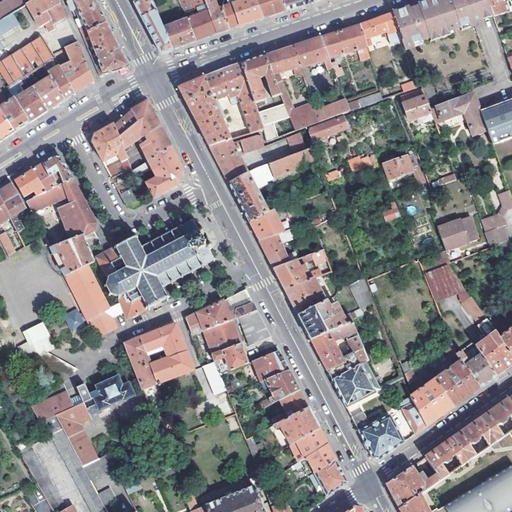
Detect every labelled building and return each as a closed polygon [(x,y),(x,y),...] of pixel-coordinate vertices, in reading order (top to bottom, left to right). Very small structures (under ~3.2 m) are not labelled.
[(5,0),(0,3),(0,19),(12,12),(26,4),(32,0),(5,0)] [(32,0),(26,4),(39,27),(44,24),(49,32),(54,29),(53,25),(66,17),(58,0),(32,0)] [(72,0),(67,2),(71,12),(78,9),(81,18),(75,20),(79,28),(84,25),(85,26),(103,16),(97,5),(94,0),(72,0)] [(163,53),(171,50),(163,28),(155,10),(151,13),(146,3),(149,0),(140,0),(134,4),(141,16),(161,54),(163,53)] [(192,0),(199,14),(186,19),(194,41),(206,37),(216,33),(203,0),(192,0)] [(203,0),(216,33),(219,32),(228,29),(221,8),(218,9),(213,0),(203,0)] [(262,19),(253,0),(243,0),(235,3),(234,0),(226,0),(229,5),(239,26),(250,22),(262,19)] [(253,0),(262,19),(266,17),(286,11),(280,0),(253,0)] [(309,4),(314,2),(313,0),(280,0),(286,11),(309,4)] [(431,41),(449,34),(438,0),(437,0),(430,0),(416,5),(417,7),(409,10),(408,8),(400,11),(392,14),(401,40),(404,50),(413,47),(412,44),(429,37),(431,41)] [(449,30),(465,24),(467,23),(468,27),(474,25),(473,21),(465,0),(437,0),(438,0),(449,34),(450,34),(449,30)] [(465,0),(473,21),(483,17),(493,14),(489,3),(488,3),(486,0),(465,0)] [(486,0),(488,3),(489,3),(493,14),(494,17),(507,13),(504,6),(507,5),(505,0),(486,0)] [(229,5),(221,8),(228,29),(237,27),(239,26),(229,5)] [(12,12),(0,19),(0,61),(8,56),(0,43),(0,35),(19,23),(12,12)] [(391,44),(401,40),(392,14),(382,17),(361,25),(367,46),(372,44),(370,37),(386,31),(391,44)] [(119,47),(103,16),(85,26),(89,36),(83,39),(86,44),(91,42),(95,52),(95,53),(105,49),(108,55),(120,50),(119,47)] [(182,21),(163,28),(171,50),(174,49),(194,41),(186,19),(185,16),(181,18),(182,21)] [(370,57),(367,46),(361,25),(340,31),(320,38),(329,59),(358,49),(361,60),(370,57)] [(9,86),(28,74),(42,65),(51,59),(54,57),(40,36),(8,56),(0,61),(0,73),(8,86),(9,86)] [(329,59),(320,38),(299,45),(294,46),(301,69),(324,61),(327,70),(333,68),(331,64),(329,59)] [(51,59),(42,65),(50,78),(64,100),(71,95),(73,94),(62,76),(87,63),(77,42),(64,48),(70,61),(58,69),(51,59)] [(280,76),(301,69),(294,46),(279,51),(265,56),(280,95),(284,104),(286,108),(293,124),(295,131),(318,123),(314,111),(312,105),(295,113),(280,76)] [(123,56),(120,50),(108,55),(105,49),(95,53),(95,52),(90,54),(100,76),(115,72),(121,70),(129,67),(123,56)] [(241,63),(254,104),(266,99),(259,79),(264,77),(272,98),(280,95),(265,56),(255,59),(241,63)] [(87,63),(62,76),(73,94),(84,87),(94,80),(87,63)] [(185,85),(178,88),(190,110),(197,123),(202,133),(209,147),(230,140),(228,136),(213,101),(237,92),(250,134),(263,130),(262,127),(257,113),(254,104),(241,63),(229,67),(221,70),(185,85)] [(333,68),(336,76),(343,73),(340,66),(337,67),(333,68)] [(6,87),(10,93),(26,83),(25,81),(31,78),(28,74),(9,86),(8,86),(6,87)] [(50,78),(15,100),(29,123),(53,107),(64,100),(50,78)] [(404,92),(415,88),(413,82),(402,87),(404,92)] [(423,89),(401,97),(409,120),(431,113),(430,109),(423,89)] [(350,111),(361,108),(383,100),(381,94),(358,101),(348,104),(350,111)] [(431,113),(436,127),(464,116),(473,138),(487,133),(479,111),(473,94),(430,109),(431,113)] [(13,98),(0,106),(0,111),(14,133),(26,125),(29,123),(15,100),(13,98)] [(511,99),(479,111),(487,133),(493,149),(511,141),(511,99)] [(318,123),(350,111),(348,104),(346,100),(314,111),(318,123)] [(114,126),(123,148),(137,140),(161,127),(148,102),(132,111),(117,124),(115,126),(114,126)] [(284,104),(257,113),(262,127),(272,124),(269,114),(286,108),(284,104)] [(0,142),(14,133),(0,111),(0,142)] [(313,141),(348,129),(344,117),(310,129),(309,133),(313,141)] [(95,135),(92,142),(103,163),(118,155),(121,162),(107,169),(112,179),(123,173),(132,168),(130,164),(129,162),(128,162),(126,156),(123,148),(114,126),(115,126),(114,124),(95,135)] [(162,129),(161,127),(137,140),(147,160),(171,147),(162,129)] [(230,140),(240,137),(238,130),(228,136),(230,140)] [(301,133),(289,137),(295,154),(307,149),(301,133)] [(256,135),(243,140),(248,152),(265,146),(263,142),(261,136),(256,135)] [(211,150),(232,143),(231,142),(230,140),(209,147),(210,149),(211,150)] [(232,143),(211,150),(213,154),(224,175),(229,184),(248,173),(232,143)] [(323,144),(315,147),(327,177),(337,172),(329,152),(327,153),(323,144)] [(132,168),(123,173),(125,176),(132,172),(135,177),(151,168),(157,178),(146,183),(154,199),(179,185),(181,177),(183,170),(175,155),(171,147),(147,160),(140,164),(132,168)] [(266,181),(311,164),(318,162),(312,147),(307,149),(295,154),(258,167),(248,173),(229,184),(239,204),(249,222),(268,212),(256,189),(267,182),(266,181)] [(418,186),(425,183),(413,154),(383,166),(389,182),(413,172),(418,186)] [(46,163),(43,164),(56,188),(73,179),(62,159),(55,157),(46,163)] [(359,157),(348,162),(353,173),(364,169),(359,157)] [(41,166),(33,171),(45,193),(56,188),(43,164),(41,166)] [(45,193),(33,171),(19,180),(16,182),(23,197),(28,194),(31,200),(45,193)] [(455,181),(453,174),(438,179),(440,186),(455,181)] [(26,202),(31,212),(67,195),(70,202),(58,208),(70,239),(70,240),(84,235),(94,231),(99,222),(86,201),(73,179),(56,188),(45,193),(31,200),(26,202)] [(10,185),(0,191),(0,198),(4,205),(19,195),(13,184),(10,185)] [(131,188),(119,194),(126,207),(134,209),(140,206),(131,188)] [(504,209),(511,206),(511,203),(508,192),(499,195),(504,209)] [(19,195),(4,205),(11,218),(14,225),(14,226),(17,233),(24,229),(16,215),(26,209),(19,195)] [(0,225),(11,218),(4,205),(0,198),(0,225)] [(394,201),(380,207),(386,221),(400,216),(394,201)] [(273,210),(268,212),(249,222),(257,238),(258,241),(283,230),(273,210)] [(482,222),(485,232),(502,226),(506,225),(502,215),(482,222)] [(468,217),(437,229),(446,252),(478,240),(468,217)] [(205,268),(204,267),(212,262),(213,264),(215,263),(214,261),(216,260),(215,258),(213,259),(209,250),(211,250),(211,246),(213,246),(212,244),(211,245),(207,237),(203,231),(205,230),(204,228),(203,229),(200,229),(198,230),(194,221),(196,221),(195,219),(193,220),(192,218),(191,219),(192,221),(183,225),(182,224),(180,225),(181,226),(172,231),(171,229),(170,230),(170,232),(162,236),(161,235),(159,236),(160,237),(151,242),(150,241),(148,242),(149,243),(141,248),(136,238),(137,238),(136,236),(135,237),(134,235),(132,236),(133,238),(124,243),(116,247),(115,246),(114,247),(114,248),(105,253),(96,258),(102,271),(106,279),(107,282),(107,286),(105,286),(105,288),(107,288),(110,295),(109,297),(110,298),(112,297),(118,302),(120,307),(124,315),(128,323),(148,312),(148,313),(150,312),(149,311),(160,305),(166,302),(167,304),(169,302),(168,301),(170,300),(168,298),(167,299),(162,289),(171,284),(172,286),(174,285),(173,283),(181,279),(182,280),(184,279),(183,278),(192,273),(192,275),(194,274),(193,272),(202,267),(203,269),(205,268)] [(502,226),(485,232),(491,247),(508,240),(502,226)] [(293,229),(292,227),(283,230),(258,241),(261,246),(273,268),(299,257),(295,249),(287,253),(281,241),(292,237),(289,231),(293,229)] [(0,230),(0,239),(8,257),(17,252),(8,231),(2,234),(0,230)] [(94,263),(92,259),(84,235),(70,240),(70,239),(58,244),(58,245),(49,248),(63,275),(94,263)] [(314,276),(314,277),(331,269),(323,246),(299,257),(273,268),(284,290),(314,276)] [(420,262),(425,274),(447,264),(451,263),(448,257),(427,266),(425,260),(420,262)] [(63,275),(84,316),(88,322),(98,342),(119,332),(113,320),(124,315),(120,307),(114,310),(97,274),(102,271),(96,258),(92,259),(94,263),(63,275)] [(443,298),(444,299),(465,290),(447,264),(425,274),(436,303),(443,298)] [(298,315),(327,301),(314,277),(314,276),(284,290),(296,313),(298,315)] [(349,286),(360,309),(372,302),(363,279),(349,286)] [(235,320),(256,311),(250,299),(245,291),(224,302),(233,321),(236,320),(235,320)] [(475,346),(481,354),(497,377),(511,366),(511,356),(499,337),(471,297),(470,297),(461,304),(470,316),(471,315),(478,325),(476,326),(485,339),(475,346)] [(443,298),(436,303),(440,313),(448,306),(444,299),(443,298)] [(310,339),(352,321),(349,315),(342,318),(336,305),(330,307),(327,301),(298,315),(300,321),(310,339)] [(228,323),(229,324),(233,321),(224,302),(211,308),(198,315),(204,333),(228,323)] [(448,306),(440,313),(452,345),(455,355),(461,351),(473,342),(448,306)] [(354,312),(357,318),(363,315),(360,309),(354,312)] [(236,320),(238,325),(250,348),(270,338),(262,323),(256,311),(235,320),(236,320)] [(354,312),(349,315),(352,321),(357,318),(354,312)] [(86,330),(84,324),(88,322),(84,316),(81,318),(78,313),(66,319),(74,336),(86,330)] [(195,337),(204,333),(198,315),(188,321),(195,337)] [(346,338),(353,355),(364,349),(352,321),(310,339),(315,350),(326,370),(343,361),(334,343),(346,338)] [(228,323),(204,333),(217,364),(222,377),(249,365),(244,354),(231,328),(229,324),(228,323)] [(70,381),(76,375),(75,375),(49,354),(57,350),(44,324),(26,333),(41,362),(70,381)] [(141,341),(146,353),(164,346),(168,358),(152,365),(160,383),(196,371),(177,327),(172,329),(141,341)] [(511,327),(499,337),(511,356),(511,327)] [(129,346),(127,347),(133,364),(143,389),(160,383),(152,365),(146,353),(141,341),(129,346)] [(449,359),(455,355),(452,345),(443,350),(449,359)] [(254,362),(278,352),(275,347),(252,357),(254,362)] [(455,355),(460,361),(479,389),(497,377),(481,354),(470,362),(467,358),(466,358),(461,351),(455,355)] [(261,383),(266,381),(288,372),(284,364),(278,352),(254,362),(253,363),(261,383)] [(332,381),(357,367),(352,357),(344,361),(343,361),(326,370),(328,373),(332,381)] [(460,361),(435,379),(454,407),(479,389),(460,361)] [(217,364),(204,368),(215,395),(227,390),(222,377),(217,364)] [(357,367),(332,381),(339,395),(346,408),(375,392),(361,365),(357,367)] [(417,378),(412,370),(405,374),(408,384),(417,378)] [(264,408),(279,401),(298,391),(297,388),(291,378),(288,372),(266,381),(273,396),(262,402),(264,408)] [(85,384),(77,388),(80,396),(90,416),(110,407),(110,405),(123,399),(123,401),(134,396),(129,382),(123,384),(119,375),(96,386),(98,390),(90,394),(85,384)] [(410,396),(411,397),(425,427),(454,407),(435,379),(411,395),(410,396)] [(298,391),(279,401),(286,413),(271,421),(274,426),(308,409),(300,393),(298,391)] [(72,401),(67,393),(34,411),(48,437),(51,435),(63,428),(83,467),(98,460),(81,425),(92,419),(90,416),(80,396),(72,401)] [(425,427),(411,397),(401,402),(400,404),(402,408),(401,408),(415,435),(425,427)] [(511,404),(508,399),(479,420),(495,442),(503,437),(496,426),(498,424),(502,425),(507,422),(507,419),(509,418),(511,422),(511,404)] [(281,427),(291,446),(318,429),(317,426),(308,409),(274,426),(270,428),(272,431),(281,427)] [(362,412),(351,418),(366,447),(373,460),(379,460),(404,443),(389,415),(368,425),(362,412)] [(495,442),(479,420),(453,438),(468,461),(475,456),(468,446),(471,444),(473,445),(478,442),(478,439),(481,437),(487,447),(495,442)] [(16,426),(7,430),(16,445),(24,441),(16,426)] [(63,428),(51,435),(91,511),(106,511),(104,506),(97,494),(90,480),(83,467),(63,428)] [(299,462),(327,445),(321,434),(318,429),(291,446),(299,462)] [(251,438),(246,441),(256,466),(261,463),(258,455),(263,453),(259,444),(254,446),(251,438)] [(468,461),(453,438),(425,458),(436,475),(440,480),(448,475),(441,465),(444,463),(447,464),(451,460),(451,458),(453,457),(461,466),(468,461)] [(309,475),(310,474),(335,460),(333,457),(327,445),(299,462),(295,464),(298,469),(304,466),(309,475)] [(31,446),(20,453),(40,488),(49,502),(54,511),(76,511),(73,505),(67,508),(31,446)] [(83,467),(90,480),(115,468),(109,455),(98,460),(83,467)] [(335,460),(310,474),(316,484),(320,482),(327,497),(347,483),(341,472),(335,460)] [(172,463),(171,464),(160,468),(164,477),(175,472),(172,463)] [(261,463),(256,466),(262,484),(269,480),(270,479),(261,463)] [(429,511),(504,511),(511,507),(511,464),(438,509),(436,507),(429,511)] [(424,484),(412,466),(387,485),(398,505),(400,509),(420,495),(440,480),(436,475),(431,479),(430,478),(426,480),(424,484)] [(137,479),(124,485),(128,494),(141,488),(137,479)] [(269,480),(262,484),(268,500),(274,496),(269,480)] [(263,511),(254,486),(198,508),(191,511),(190,511),(263,511)] [(110,487),(97,494),(104,506),(116,500),(110,487)] [(420,495),(400,509),(401,511),(429,511),(420,495)] [(274,496),(268,500),(270,508),(277,504),(274,496)] [(194,499),(187,502),(191,511),(198,508),(194,499)] [(277,504),(270,508),(272,511),(289,511),(283,502),(277,504)]
